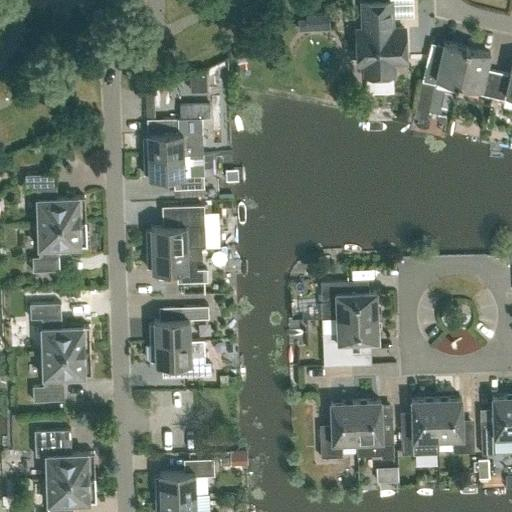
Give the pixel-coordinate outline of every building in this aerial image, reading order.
[(396,0),(397,13),(422,12),(421,0),(396,0)] [(364,63),(365,75),(393,73),(392,62),(405,61),(404,28),(391,28),(390,1),(362,2),(363,29),(356,29),(357,63),(364,63)] [(306,19),(298,19),(298,31),(325,30),(324,14),(307,14),(306,14),(306,15),(306,19)] [(435,77),(458,82),(466,46),(443,40),(442,44),(431,41),(428,54),(427,54),(421,79),(433,82),(434,82),(435,77)] [(480,88),(479,93),(491,96),(497,70),(485,67),(489,51),(466,46),(458,82),(480,88)] [(491,96),(503,98),(505,93),(511,94),(511,59),(509,73),(497,70),(491,96)] [(190,89),(206,89),(206,74),(190,74),(190,89)] [(421,79),(419,91),(430,94),(433,82),(421,79)] [(142,136),(142,154),(183,153),(202,152),(201,115),(180,116),(177,116),(177,131),(147,132),(147,135),(142,136)] [(202,152),(183,153),(142,154),(143,173),(148,173),(148,176),(179,175),(179,188),(203,187),(203,174),(202,152)] [(85,219),(84,195),(57,196),(56,172),(25,173),(25,188),(36,187),(36,196),(37,221),(85,219)] [(186,246),(201,245),(205,245),(203,203),(167,204),(168,225),(150,225),(150,229),(145,229),(146,248),(186,246)] [(209,243),(226,243),(226,205),(209,205),(209,243)] [(58,245),(86,244),(85,219),(37,221),(38,246),(39,255),(31,255),(32,270),(59,269),(58,245)] [(146,248),(146,266),(151,266),(151,270),(182,269),(182,281),(207,280),(206,267),(192,268),(191,259),(201,259),(201,245),(186,246),(146,248)] [(348,290),(347,279),(320,280),(321,316),(336,316),(376,314),(375,289),(348,290)] [(90,349),(89,324),(61,325),(60,301),(29,302),(30,317),(41,316),(41,326),(42,350),(90,349)] [(153,322),(148,322),(149,341),(189,340),(189,322),(190,322),(189,318),(208,317),(208,304),(183,305),(184,317),(153,319),(153,322)] [(350,340),(377,339),(376,314),(336,316),(336,331),(322,332),(323,353),(350,352),(350,340)] [(149,341),(150,360),(155,359),(155,363),(185,362),(186,374),(210,373),(210,361),(204,361),(204,351),(190,351),(189,340),(149,341)] [(63,374),(91,373),(90,349),(42,350),(43,375),(43,384),(32,384),(33,399),(64,398),(63,374)] [(511,451),(511,393),(491,394),(492,412),(480,413),(480,423),(481,452),(494,452),(511,451)] [(453,451),(474,450),(473,423),(461,423),(460,395),(435,396),(437,437),(452,436),(453,451)] [(401,453),(437,451),(437,437),(435,396),(410,397),(411,425),(400,425),(401,453)] [(380,406),(380,398),(355,399),(356,440),(356,453),(381,452),(381,456),(393,456),(391,406),(380,406)] [(341,455),(341,440),(356,440),(355,399),(329,400),(331,428),(319,428),(320,455),(341,455)] [(65,428),(34,429),(34,454),(45,454),(46,477),(94,475),(93,451),(66,452),(65,428)] [(159,475),(154,475),(154,493),(195,492),(194,475),(195,475),(195,470),(214,469),(213,457),(189,457),(189,470),(159,471),(159,475)] [(489,475),(488,461),(479,461),(480,475),(489,475)] [(396,464),(387,465),(387,479),(397,478),(396,464)] [(46,477),(47,502),(48,511),(41,511),(40,511),(67,511),(67,501),(95,500),(94,475),(46,477)] [(209,511),(209,492),(195,492),(154,493),(155,511),(157,511),(160,511),(209,511)]
